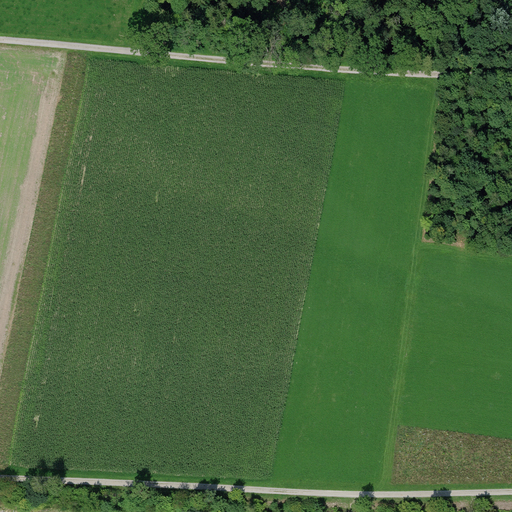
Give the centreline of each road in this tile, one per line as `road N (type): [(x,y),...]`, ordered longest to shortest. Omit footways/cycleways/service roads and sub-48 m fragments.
road 1 (track): [(0,41),(511,74)]
road 2 (track): [(0,478),(343,494),(511,492)]
